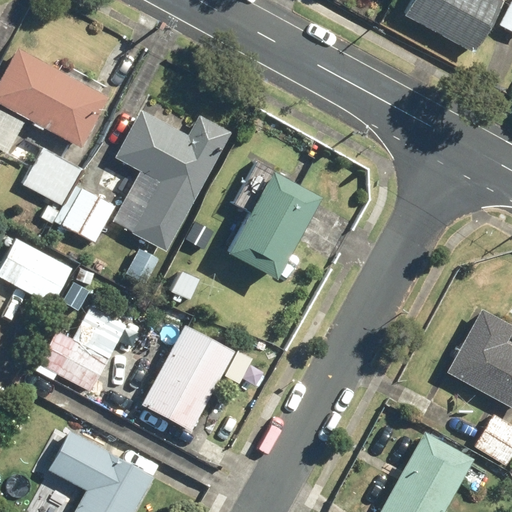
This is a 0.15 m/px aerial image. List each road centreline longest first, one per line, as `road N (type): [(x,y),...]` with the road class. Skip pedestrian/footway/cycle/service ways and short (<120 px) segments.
road 1 (residential): [(450,139),(251,511)]
road 2 (residential): [(196,0),(450,139)]
